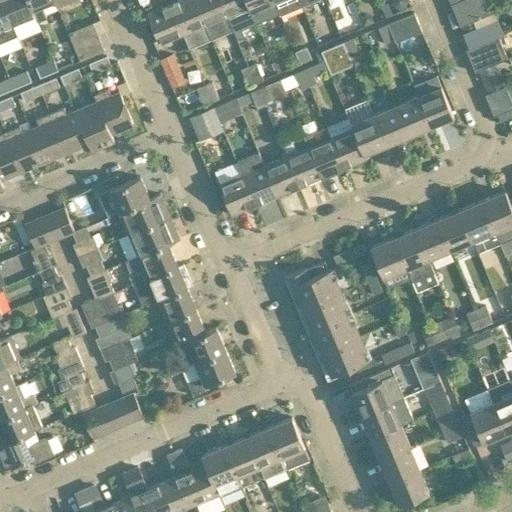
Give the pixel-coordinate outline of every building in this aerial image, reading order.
[(3,0),(0,0),(0,41),(18,34),(13,23),(3,0)] [(29,0),(3,0),(13,23),(35,14),(33,8),(29,0)] [(29,0),(33,8),(35,14),(38,20),(47,16),(42,5),(50,1),(52,0),(29,0)] [(211,38),(195,0),(176,0),(170,3),(183,32),(189,47),(211,38)] [(195,0),(211,38),(233,28),(227,14),(221,0),(195,0)] [(221,0),(227,14),(232,25),(233,28),(237,38),(244,35),(242,28),(257,22),(255,15),(252,9),(250,4),(247,0),(221,0)] [(247,0),(252,9),(257,22),(278,13),(273,0),(247,0)] [(273,0),(278,13),(279,15),(303,5),(300,0),(273,0)] [(454,0),(451,2),(457,17),(460,24),(489,11),(484,0),(454,0)] [(183,32),(170,3),(147,12),(159,42),(183,32)] [(394,38),(395,41),(422,30),(414,11),(388,22),(394,38)] [(366,12),(359,14),(364,25),(374,20),(372,14),(366,12)] [(463,32),(480,26),(476,18),(460,24),(463,32)] [(68,32),(74,45),(98,35),(93,22),(68,32)] [(388,22),(378,26),(384,42),(394,38),(388,22)] [(495,62),(507,57),(498,34),(466,48),(475,70),(479,69),(495,62)] [(98,35),(74,45),(80,59),(104,49),(98,35)] [(353,36),(343,40),(351,57),(360,53),(353,36)] [(343,40),(321,49),(325,58),(331,74),(354,64),(351,57),(343,40)] [(307,49),(296,54),(298,58),(300,62),(311,58),(307,49)] [(321,49),(316,51),(319,60),(325,58),(321,49)] [(173,53),(160,59),(170,80),(182,75),(173,53)] [(89,62),(93,71),(110,64),(107,55),(89,62)] [(54,58),(36,66),(40,77),(58,69),(54,58)] [(298,58),(286,63),(288,67),(300,62),(298,58)] [(256,62),(249,65),(256,81),(263,78),(256,62)] [(482,77),(498,70),(495,62),(479,69),(482,77)] [(249,65),(241,68),(248,85),(256,81),(249,65)] [(310,65),(302,68),(309,85),(317,82),(310,65)] [(78,67),(61,75),(64,83),(79,77),(82,76),(78,67)] [(302,68),(294,71),(301,88),(309,85),(302,68)] [(27,69),(9,77),(14,88),(32,80),(27,69)] [(436,73),(413,83),(418,94),(431,124),(453,114),(441,85),(436,73)] [(56,76),(38,84),(42,93),(55,87),(60,85),(56,76)] [(9,77),(0,80),(0,93),(14,88),(9,77)] [(280,77),(266,83),(270,94),(285,88),(280,77)] [(212,100),(219,97),(212,81),(205,84),(212,100)] [(266,83),(258,87),(265,104),(273,100),(270,94),(266,83)] [(38,84),(21,91),(24,100),(42,93),(38,84)] [(197,87),(203,104),(212,100),(205,84),(197,87)] [(94,93),(97,100),(113,140),(114,139),(111,133),(133,123),(119,90),(111,94),(108,87),(94,93)] [(258,87),(250,90),(257,107),(265,104),(258,87)] [(418,94),(396,103),(408,133),(431,124),(418,94)] [(12,95),(0,99),(0,110),(15,104),(12,95)] [(511,106),(511,102),(511,99),(494,106),(497,113),(511,106)] [(97,100),(75,109),(91,149),(113,140),(97,100)] [(396,103),(374,113),(386,142),(408,133),(396,103)] [(64,106),(50,112),(66,152),(88,143),(91,149),(75,109),(67,112),(64,106)] [(190,116),(194,127),(218,117),(214,106),(190,116)] [(500,121),(511,116),(511,106),(497,113),(500,121)] [(39,124),(30,127),(44,161),(66,152),(50,112),(36,117),(39,124)] [(374,113),(351,122),(364,152),(386,142),(374,113)] [(199,139),(223,129),(218,117),(194,127),(199,139)] [(352,127),(331,136),(343,166),(366,157),(364,152),(351,122),(350,123),(352,127)] [(19,124),(6,130),(22,170),(44,161),(30,127),(22,131),(19,124)] [(326,125),(304,134),(309,145),(321,175),(343,166),(331,136),(326,125)] [(0,179),(3,186),(1,179),(22,170),(6,130),(0,132),(0,179)] [(309,145),(287,155),(299,185),(321,175),(309,145)] [(237,160),(242,173),(255,203),(277,194),(264,164),(259,151),(237,160)] [(287,155),(264,164),(277,194),(299,185),(287,155)] [(221,187),(215,189),(221,204),(227,201),(231,213),(255,203),(242,173),(219,183),(221,187)] [(110,188),(98,193),(108,215),(119,210),(149,198),(149,197),(140,175),(110,188)] [(505,190),(482,199),(500,242),(511,236),(511,206),(509,199),(505,190)] [(119,210),(129,232),(170,215),(160,193),(119,210)] [(482,199),(460,208),(478,250),(478,251),(500,242),(482,199)] [(72,231),(71,230),(74,229),(64,206),(51,211),(61,235),(72,231)] [(460,208),(438,218),(450,248),(455,259),(478,250),(460,208)] [(61,235),(51,211),(38,217),(48,241),(61,235)] [(129,232),(138,254),(179,237),(170,215),(129,232)] [(108,216),(101,219),(103,224),(110,221),(108,216)] [(44,242),(48,241),(38,217),(24,222),(34,246),(44,242)] [(438,218),(416,227),(428,257),(450,248),(438,218)] [(101,219),(86,224),(88,230),(103,224),(101,219)] [(88,230),(86,224),(74,229),(71,230),(72,231),(76,241),(76,242),(91,236),(90,234),(88,230)] [(416,227),(394,236),(406,266),(412,279),(433,270),(428,257),(416,227)] [(76,241),(72,242),(78,254),(102,244),(104,243),(98,231),(90,234),(91,236),(76,242),(76,241)] [(406,266),(394,236),(370,246),(383,276),(406,266)] [(138,254),(127,259),(132,272),(129,273),(133,283),(147,277),(177,264),(168,242),(179,238),(179,237),(138,254)] [(49,253),(44,242),(34,246),(30,248),(34,259),(49,253)] [(333,254),(336,263),(366,251),(362,242),(333,254)] [(102,244),(78,254),(82,266),(86,264),(90,275),(105,269),(100,258),(107,255),(102,244)] [(331,267),(327,268),(324,260),(307,268),(306,266),(284,275),(284,276),(289,274),(331,373),(369,357),(368,356),(365,357),(362,349),(365,347),(354,321),(350,322),(343,305),(346,303),(335,277),(332,278),(328,270),(331,268),(331,267)] [(370,260),(361,264),(367,278),(376,274),(370,260)] [(147,277),(156,299),(187,286),(184,279),(186,278),(189,274),(183,262),(177,264),(147,277)] [(39,270),(44,281),(58,275),(53,264),(39,270)] [(90,275),(87,276),(89,281),(91,288),(95,296),(99,295),(100,297),(113,291),(114,291),(110,280),(112,279),(107,268),(105,269),(90,275)] [(376,274),(367,278),(373,293),(382,289),(376,274)] [(63,286),(43,295),(48,306),(53,304),(58,314),(63,312),(72,308),(68,298),(63,286)] [(156,299),(166,321),(196,308),(187,286),(156,299)] [(94,297),(81,302),(91,326),(95,325),(104,320),(122,313),(113,291),(100,297),(99,295),(95,296),(94,297)] [(394,302),(385,306),(391,321),(400,317),(394,302)] [(485,303),(475,308),(483,325),(493,321),(485,303)] [(63,312),(58,314),(62,325),(67,323),(73,336),(85,331),(75,307),(72,308),(63,312)] [(166,321),(175,343),(216,326),(216,325),(205,329),(196,308),(166,321)] [(475,308),(466,312),(474,329),(483,325),(475,308)] [(104,320),(95,325),(99,335),(104,347),(129,336),(132,335),(122,313),(104,320)] [(400,317),(391,321),(397,335),(406,331),(400,317)] [(440,319),(431,323),(438,340),(448,336),(440,319)] [(431,323),(420,328),(428,345),(438,340),(431,323)] [(186,339),(195,360),(225,348),(216,326),(175,343),(186,339)] [(413,330),(407,332),(411,341),(411,342),(417,339),(413,330)] [(479,332),(467,337),(472,348),(484,343),(479,332)] [(0,364),(20,356),(10,334),(0,338),(0,364)] [(53,342),(57,354),(72,347),(67,336),(53,342)] [(129,336),(104,347),(109,358),(113,369),(129,362),(133,361),(138,358),(129,336)] [(411,341),(381,353),(385,362),(414,349),(411,342),(411,341)] [(195,360),(181,366),(181,367),(194,398),(228,384),(225,375),(235,371),(235,370),(225,348),(195,360)] [(0,390),(15,384),(10,372),(19,368),(21,367),(17,357),(15,358),(0,364),(0,390)] [(80,357),(62,365),(66,375),(71,387),(85,381),(81,370),(85,368),(80,357)] [(129,362),(113,369),(118,380),(123,391),(137,385),(132,374),(134,373),(137,372),(133,361),(129,362)] [(437,370),(420,377),(424,388),(441,381),(437,370)] [(352,391),(362,414),(404,396),(394,373),(352,391)] [(510,378),(487,387),(493,401),(506,431),(511,428),(511,383),(510,379),(510,378)] [(71,387),(64,390),(73,412),(80,409),(95,403),(90,391),(94,390),(90,379),(85,381),(71,387)] [(0,416),(33,403),(37,401),(34,392),(32,393),(26,380),(15,384),(0,390),(0,416)] [(441,381),(424,388),(428,397),(445,389),(441,381)] [(133,391),(120,396),(130,420),(144,415),(133,391)] [(362,414),(371,436),(401,423),(413,418),(404,396),(362,414)] [(506,431),(493,401),(470,411),(482,440),(506,431)] [(105,431),(117,426),(107,402),(96,406),(95,407),(105,431)] [(0,442),(34,429),(42,425),(33,403),(0,416),(0,442)] [(93,436),(105,431),(95,407),(83,412),(93,436)] [(482,440),(470,411),(462,414),(475,444),(482,440)] [(456,415),(439,422),(443,431),(460,424),(456,415)] [(292,416),(269,426),(282,455),(287,468),(310,458),(292,416)] [(371,436),(380,458),(410,445),(401,423),(371,436)] [(460,424),(443,431),(447,441),(464,434),(460,424)] [(269,426),(247,435),(265,477),(287,468),(282,455),(269,426)] [(34,429),(0,442),(0,463),(2,468),(31,456),(34,461),(54,453),(47,436),(39,440),(34,429)] [(247,435),(225,444),(243,486),(265,477),(247,435)] [(511,457),(511,445),(510,440),(500,444),(507,460),(511,457)] [(225,444),(202,454),(205,463),(206,463),(220,496),(243,486),(225,444)] [(380,458),(389,480),(419,467),(410,445),(380,458)] [(469,446),(452,453),(457,465),(474,458),(469,446)] [(181,467),(189,464),(182,448),(175,451),(181,467)] [(174,470),(181,467),(175,451),(167,454),(174,470)] [(205,463),(184,472),(196,501),(196,502),(200,511),(214,511),(225,507),(220,496),(206,463),(205,463)] [(138,466),(130,469),(137,485),(139,491),(148,511),(174,511),(162,481),(147,488),(138,466)] [(419,467),(389,480),(399,503),(429,491),(419,467)] [(130,489),(137,485),(130,469),(123,473),(130,489)] [(184,472),(162,481),(174,511),(196,502),(184,472)] [(94,484),(86,488),(96,511),(122,511),(117,500),(103,506),(94,484)] [(86,511),(96,511),(86,488),(77,491),(86,511)] [(148,511),(139,491),(117,500),(122,511),(148,511)] [(320,497),(300,505),(303,511),(326,511),(321,500),(320,497)]
